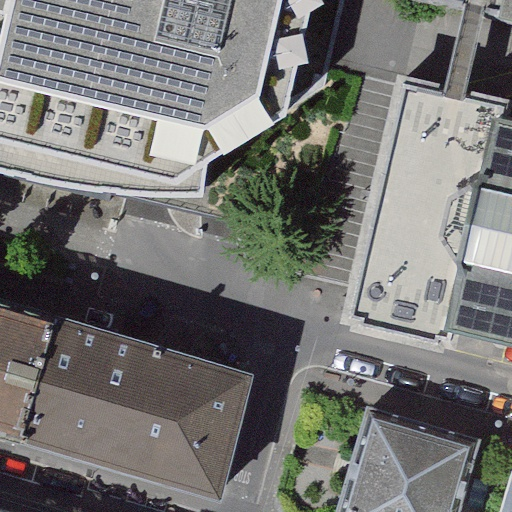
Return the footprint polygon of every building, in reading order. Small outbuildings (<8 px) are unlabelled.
[(0,0),(0,162),(82,189),(217,209),(220,152),(332,84),(353,0),(0,0)] [(511,0),(505,0),(501,21),(511,23),(511,0)] [(511,104),(407,79),(351,315),(464,342),(469,320),(511,330),(511,104)] [(0,429),(19,436),(55,312),(0,296),(0,429)] [(55,312),(19,436),(223,494),(259,371),(55,312)] [(459,511),(479,442),(367,410),(337,511),(459,511)]
